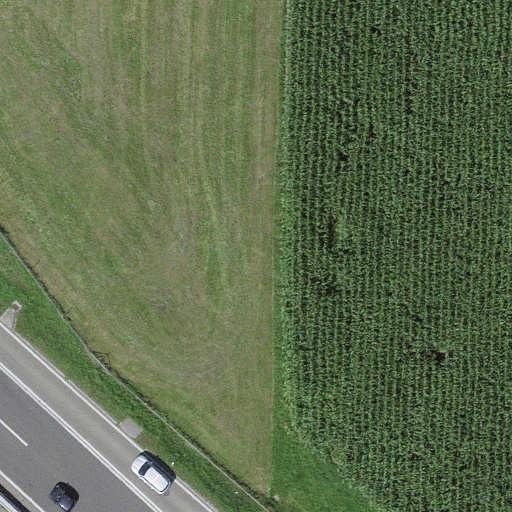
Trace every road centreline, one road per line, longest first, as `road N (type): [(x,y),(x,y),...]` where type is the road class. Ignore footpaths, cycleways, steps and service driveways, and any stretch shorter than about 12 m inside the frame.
road 1 (motorway): [(144,511),(0,400)]
road 2 (motorway): [(102,511),(0,418)]
